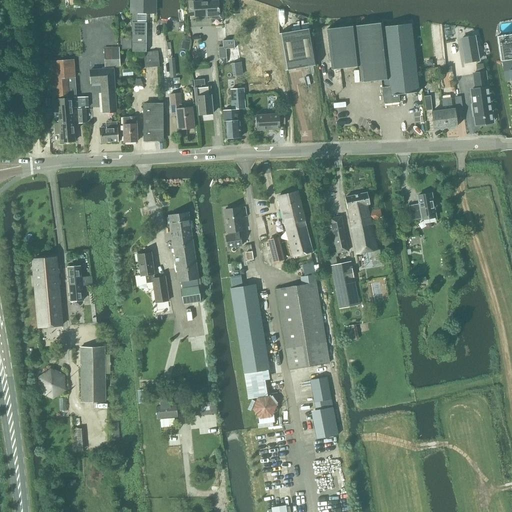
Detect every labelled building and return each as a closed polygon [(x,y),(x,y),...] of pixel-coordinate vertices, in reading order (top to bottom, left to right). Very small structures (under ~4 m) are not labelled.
[(129,0),(129,14),(132,14),(132,23),(131,32),(132,32),(132,43),(146,44),(146,23),(137,23),(137,14),(156,14),(156,0),(129,0)] [(187,0),(188,15),(195,15),(195,17),(212,16),(212,19),(222,18),(221,8),(218,8),(218,0),(194,2),(193,0),(187,0)] [(359,67),(361,83),(389,79),(389,87),(382,88),(384,104),(400,102),(399,95),(418,92),(410,24),(383,27),(382,23),(327,29),(332,70),(359,67)] [(282,33),(279,34),(285,70),(298,68),(317,65),(311,28),(282,33)] [(511,34),(498,36),(501,61),(503,61),(505,81),(511,80),(511,34)] [(464,63),(478,60),(473,37),(460,39),(464,63)] [(124,38),(121,39),(122,49),(131,49),(131,40),(131,38),(124,38)] [(225,48),(234,48),(233,39),(222,40),(223,46),(218,47),(219,57),(226,57),(225,48)] [(132,43),(132,52),(146,52),(146,44),(132,43)] [(118,47),(93,48),(94,68),(99,68),(112,67),(120,67),(118,47)] [(146,52),(143,53),(145,68),(159,67),(157,51),(146,52)] [(73,60),(50,61),(52,97),(72,96),(76,95),(73,60)] [(113,69),(90,70),(91,83),(101,83),(103,113),(116,112),(113,69)] [(475,90),(471,91),(473,108),(476,108),(476,112),(474,112),(475,124),(493,122),(488,88),(487,88),(485,72),(473,74),(475,90)] [(204,78),(193,79),(196,104),(198,104),(198,114),(212,113),(210,86),(201,87),(201,84),(204,84),(204,78)] [(245,109),(243,89),(231,90),(232,110),(223,111),(224,122),(223,122),(225,138),(240,137),(239,121),(238,121),(237,109),(245,109)] [(193,127),(191,107),(181,109),(180,94),(169,95),(171,115),(176,114),(178,129),(193,127)] [(423,97),(424,111),(431,110),(430,96),(423,97)] [(87,97),(73,97),(74,106),(87,106),(87,97)] [(72,122),(70,98),(55,100),(51,100),(51,105),(55,105),(57,123),(72,122)] [(443,111),(445,129),(456,127),(454,110),(451,110),(450,99),(441,100),(443,111)] [(162,140),(161,104),(144,104),(144,140),(162,140)] [(78,109),(78,123),(87,123),(87,109),(78,109)] [(278,114),(256,115),(257,130),(278,129),(278,124),(285,124),(284,111),(278,111),(278,114)] [(445,129),(443,111),(431,113),(433,130),(445,129)] [(135,124),(135,117),(122,117),(123,142),(136,141),(136,124),(135,124)] [(53,129),(58,129),(59,142),(61,142),(62,143),(66,143),(67,142),(74,141),(72,122),(57,123),(53,123),(53,129)] [(100,143),(117,142),(116,123),(111,124),(111,122),(106,122),(106,127),(99,128),(100,143)] [(285,227),(304,222),(303,221),(304,221),(296,192),(277,197),(284,226),(285,227)] [(356,254),(376,250),(370,221),(379,219),(378,211),(367,213),(365,206),(368,205),(366,193),(344,198),(346,209),(347,209),(356,254)] [(435,217),(433,208),(435,208),(436,206),(435,202),(433,201),(432,201),(431,193),(429,194),(428,193),(424,194),(423,195),(417,196),(418,204),(408,206),(411,220),(421,218),(421,219),(435,217)] [(241,231),(237,209),(222,211),(226,237),(224,237),(226,249),(240,247),(237,232),(241,231)] [(199,302),(203,301),(200,279),(198,279),(188,213),(168,216),(171,233),(173,232),(173,236),(171,237),(178,282),(181,282),(185,304),(199,302)] [(347,251),(340,217),(329,219),(336,254),(347,251)] [(304,222),(285,227),(292,258),(312,253),(304,222)] [(282,260),(277,239),(268,241),(273,263),(282,260)] [(168,301),(165,277),(154,279),(151,253),(144,254),(143,253),(136,254),(137,262),(139,262),(141,275),(141,276),(145,275),(146,283),(153,282),(156,302),(156,303),(168,301)] [(37,328),(61,326),(56,259),(32,261),(37,328)] [(358,305),(349,262),(330,266),(338,309),(358,305)] [(67,268),(68,282),(69,302),(82,301),(81,287),(91,286),(90,278),(80,279),(80,267),(67,268)] [(329,362),(313,269),(303,270),(304,276),(299,277),(301,285),(276,290),(289,369),(329,362)] [(255,284),(230,288),(244,374),(248,399),(267,396),(264,380),(269,379),(268,370),(269,370),(255,284)] [(346,327),(349,341),(359,339),(356,325),(346,327)] [(82,402),(106,402),(104,348),(81,348),(82,402)] [(39,393),(52,400),(66,391),(65,375),(50,368),(37,377),(39,393)] [(338,435),(331,399),(326,378),(310,381),(315,402),(313,402),(315,411),(311,412),(317,440),(338,435)] [(159,407),(160,420),(178,419),(177,406),(171,406),(171,403),(166,403),(166,396),(160,396),(161,407),(159,407)] [(272,417),(276,406),(269,396),(268,396),(257,398),(252,409),(260,419),(272,417)]
